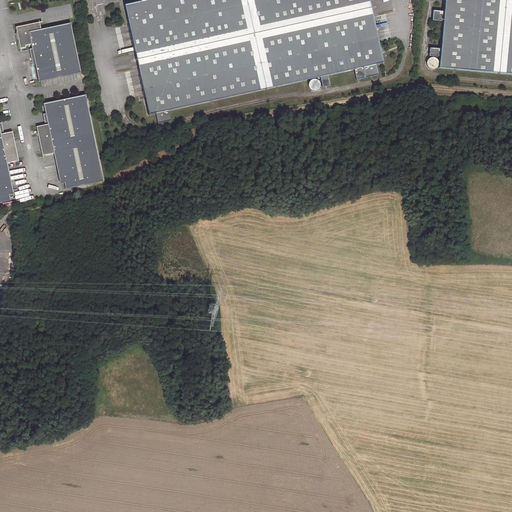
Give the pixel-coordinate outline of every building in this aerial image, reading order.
[(369,0),(143,0),(124,4),(148,114),(155,113),(157,124),(171,121),(168,110),(320,77),(322,87),(330,86),(328,75),(354,69),(356,80),(378,75),(376,65),(383,63),(369,0)] [(511,0),(444,0),(443,11),(433,11),(432,20),(443,21),(440,49),(429,48),(429,56),(431,56),(438,57),(439,57),(438,67),(511,74),(511,0)] [(40,29),(39,23),(15,28),(20,49),(25,48),(25,46),(31,45),(38,81),(80,72),(70,23),(40,29)] [(437,61),(438,57),(431,56),(431,57),(429,58),(428,60),(427,62),(426,64),(427,66),(429,68),(431,69),(433,69),(435,69),(437,67),(438,65),(438,64),(438,62),(437,61)] [(85,95),(43,103),(47,124),(36,127),(42,156),(58,153),(65,189),(103,181),(85,95)] [(0,127),(0,203),(11,201),(3,164),(18,161),(12,131),(1,134),(0,127)]
